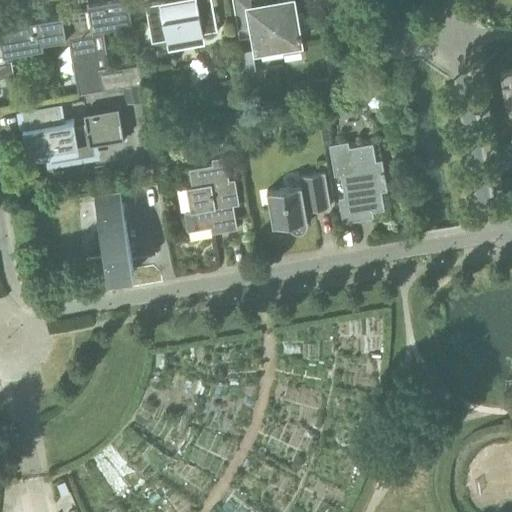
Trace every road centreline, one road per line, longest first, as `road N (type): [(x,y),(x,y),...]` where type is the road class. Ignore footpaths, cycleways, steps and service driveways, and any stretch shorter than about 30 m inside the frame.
road 1 (residential): [(485,230),(63,309),(25,305)]
road 2 (track): [(259,275),(270,341),(260,404),(229,475),(199,511)]
road 3 (residential): [(485,230),(459,34)]
road 4 (residential): [(459,34),(379,43),(347,25),(338,0)]
